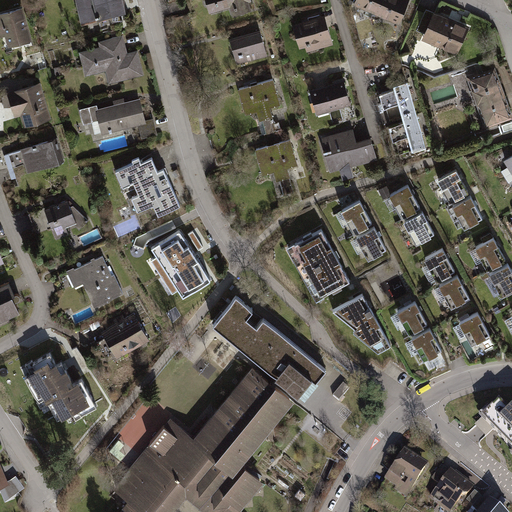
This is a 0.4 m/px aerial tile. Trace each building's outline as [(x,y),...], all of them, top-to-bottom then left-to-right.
[(123,0),(75,0),(82,26),(97,23),(98,25),(112,21),(113,26),(124,23),(123,17),(128,16),(123,0)] [(249,0),(205,0),(209,15),(231,9),(233,18),(253,13),(249,0)] [(357,0),(354,8),(378,18),(385,0),(357,0)] [(410,2),(405,0),(385,0),(378,18),(400,27),(410,2)] [(8,48),(33,41),(23,6),(0,11),(0,36),(4,35),(8,48)] [(426,36),(436,13),(427,10),(417,33),(426,36)] [(470,27),(436,13),(426,36),(424,41),(458,55),(470,27)] [(326,18),(293,27),(299,52),(306,50),(307,54),(334,48),(326,18)] [(260,33),(230,41),(236,65),(267,57),(260,33)] [(100,49),(79,54),(85,78),(106,73),(111,92),(121,90),(119,83),(144,77),(138,53),(128,56),(123,37),(98,43),(100,49)] [(480,107),(488,128),(511,120),(495,73),(471,82),(475,90),(471,91),(477,108),(480,107)] [(274,81),(238,91),(246,117),(258,113),(264,136),(277,133),(282,131),(280,123),(276,124),(271,110),(282,107),(274,81)] [(310,92),(317,117),(352,108),(345,83),(310,92)] [(387,109),(392,126),(418,119),(407,83),(394,87),(394,90),(380,94),(384,110),(387,109)] [(24,130),(51,121),(39,84),(1,96),(6,110),(11,108),(15,120),(20,118),(24,130)] [(98,107),(80,112),(84,127),(93,125),(95,135),(101,134),(102,137),(139,128),(142,141),(157,137),(154,121),(146,123),(141,102),(125,105),(124,100),(114,103),(115,108),(99,112),(98,107)] [(401,157),(427,150),(418,119),(392,126),(389,127),(394,143),(397,142),(401,157)] [(511,123),(499,128),(502,136),(511,132),(511,123)] [(320,137),(330,172),(339,170),(342,182),(354,179),(351,167),(378,159),(373,139),(358,143),(353,128),(320,137)] [(268,148),(256,151),(264,177),(275,174),(282,198),(295,194),(288,170),(300,166),(293,140),(280,144),(277,133),(264,136),(268,148)] [(57,140),(20,152),(28,176),(64,165),(57,140)] [(12,181),(28,176),(20,152),(4,157),(12,181)] [(159,213),(180,204),(164,168),(158,171),(152,157),(142,161),(140,156),(132,159),(134,162),(116,170),(123,186),(134,181),(139,194),(133,197),(139,209),(154,202),(159,213)] [(467,194),(455,172),(438,181),(450,203),(467,194)] [(420,208),(408,186),(391,195),(392,198),(388,200),(391,206),(395,204),(402,217),(420,208)] [(482,220),(470,198),(453,207),(465,229),(482,220)] [(52,230),(56,242),(80,233),(89,223),(73,208),(71,209),(68,201),(44,209),(52,230)] [(371,224),(359,202),(335,215),(342,228),(349,224),(354,233),(371,224)] [(37,236),(52,230),(44,209),(29,215),(37,236)] [(435,236),(423,214),(406,223),(418,245),(435,236)] [(186,297),(211,280),(176,227),(143,250),(145,254),(134,261),(164,306),(183,293),(186,297)] [(387,251),(375,229),(351,242),(358,255),(365,252),(370,261),(387,251)] [(287,248),(314,302),(348,285),(321,231),(287,248)] [(505,260),(493,238),(469,251),(476,264),(483,260),(488,269),(505,260)] [(454,271),(442,249),(423,259),(428,266),(422,269),(430,284),(454,271)] [(107,268),(103,258),(96,261),(95,259),(91,261),(92,264),(75,272),(74,269),(67,272),(76,291),(84,287),(95,311),(125,296),(110,267),(107,268)] [(511,292),(511,272),(508,266),(489,276),(494,283),(488,286),(496,301),(511,292)] [(469,299),(458,277),(433,290),(440,303),(447,300),(452,309),(469,299)] [(0,325),(2,324),(9,321),(7,317),(20,311),(15,301),(18,300),(19,299),(20,298),(20,297),(20,295),(18,294),(17,294),(15,294),(9,282),(0,286),(0,325)] [(354,333),(379,354),(389,347),(362,296),(333,312),(356,331),(354,333)] [(236,297),(213,324),(305,398),(327,370),(264,319),(257,327),(246,319),(253,310),(236,297)] [(427,326),(415,304),(390,317),(397,330),(405,326),(409,335),(427,326)] [(490,336),(478,314),(470,318),(469,316),(460,320),(462,323),(454,327),(461,340),(468,336),(473,345),(490,336)] [(116,326),(102,334),(105,340),(114,356),(117,361),(150,342),(136,315),(127,320),(123,315),(113,320),(116,326)] [(442,353),(431,331),(406,344),(413,357),(420,353),(425,362),(442,353)] [(105,361),(114,356),(105,340),(96,345),(105,361)] [(81,415),(96,406),(82,380),(73,385),(61,363),(57,365),(50,352),(31,362),(35,368),(25,374),(40,401),(46,398),(58,419),(78,409),(81,415)] [(170,420),(115,490),(129,501),(143,511),(176,511),(185,501),(198,511),(242,511),(264,485),(260,482),(265,476),(249,464),(295,405),(251,371),(196,440),(170,420)] [(353,387),(347,382),(334,398),(340,403),(353,387)] [(511,410),(509,413),(498,402),(481,420),(511,449),(511,410)] [(308,416),(299,428),(329,453),(339,441),(308,416)] [(405,451),(385,483),(397,491),(395,494),(407,501),(429,466),(405,451)] [(0,488),(5,501),(11,497),(5,482),(8,480),(0,461),(0,481),(2,486),(0,487),(0,488)] [(432,481),(441,487),(451,473),(443,467),(432,481)] [(457,475),(452,472),(451,473),(441,487),(430,501),(433,503),(430,507),(437,511),(455,511),(465,499),(468,501),(477,488),(457,474),(457,475)] [(11,479),(19,491),(25,487),(16,475),(11,479)] [(19,491),(11,479),(8,480),(5,482),(11,497),(19,491)] [(480,497),(475,493),(468,503),(473,507),(480,497)] [(474,510),(475,511),(483,511),(490,504),(483,499),(474,510)] [(124,511),(143,511),(129,501),(122,510),(124,511)] [(483,511),(503,511),(491,502),(490,504),(483,511)]
